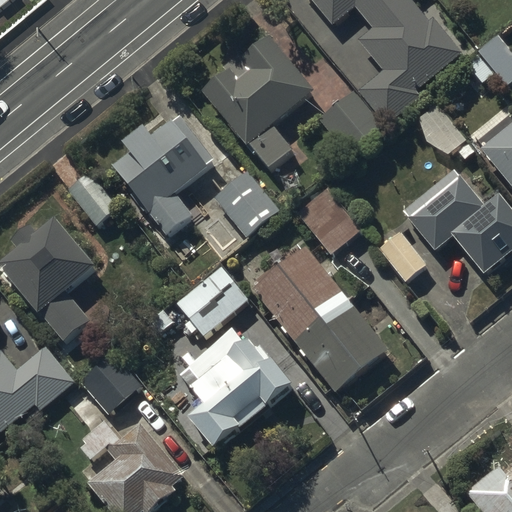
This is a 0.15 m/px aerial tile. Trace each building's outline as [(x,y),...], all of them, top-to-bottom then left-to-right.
[(0,0),(0,8),(10,0),(0,0)] [(315,0),(335,23),(357,6),(378,32),(361,45),(384,73),(360,93),(387,126),(424,96),(419,89),(464,53),(435,17),(430,21),(413,0),(315,0)] [(270,33),(204,89),(248,143),(250,141),(271,166),(293,148),(275,125),(317,91),(270,33)] [(511,82),(511,49),(499,34),(478,50),(508,85),(511,82)] [(355,90),(321,119),(351,154),(385,125),(355,90)] [(466,140),(437,105),(416,123),(445,158),(466,140)] [(485,144),(482,147),(511,183),(511,110),(479,138),(485,144)] [(133,150),(114,164),(168,233),(193,213),(176,192),(209,167),(207,164),(215,159),(180,114),(154,134),(146,123),(125,139),(133,150)] [(437,242),(455,227),(486,264),(511,243),(511,200),(500,186),(487,197),(456,160),(405,202),(437,242)] [(94,169),(69,190),(101,227),(125,206),(94,169)] [(249,170),(216,197),(248,237),(281,210),(249,170)] [(328,194),(300,216),(332,256),(359,234),(328,194)] [(22,252),(2,268),(42,318),(44,317),(68,345),(92,325),(69,296),(99,271),(60,222),(41,238),(35,230),(17,245),(22,252)] [(400,231),(380,247),(407,281),(428,265),(400,231)] [(307,245),(255,287),(338,390),(390,348),(307,245)] [(250,303),(222,271),(180,307),(194,323),(187,329),(194,337),(200,332),(207,340),(250,303)] [(192,367),(183,375),(202,397),(194,404),(198,409),(190,416),(215,445),(238,425),(241,429),(266,407),(265,405),(293,381),(262,343),(258,346),(249,336),(245,340),(234,328),(190,365),(192,367)] [(2,350),(0,351),(0,434),(37,404),(41,409),(74,382),(46,347),(18,370),(2,350)] [(117,355),(84,384),(110,414),(143,385),(117,355)] [(85,478),(113,511),(141,511),(144,510),(145,511),(149,511),(177,489),(174,485),(186,475),(142,423),(122,439),(107,421),(85,439),(87,442),(82,446),(92,458),(107,446),(117,459),(107,467),(104,463),(85,478)] [(511,511),(511,455),(468,492),(484,511),(511,511)]
